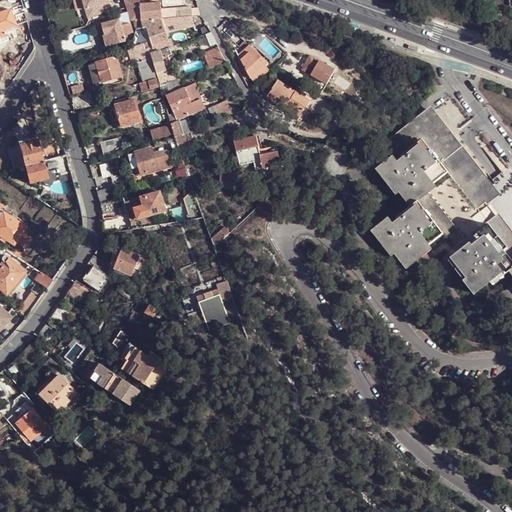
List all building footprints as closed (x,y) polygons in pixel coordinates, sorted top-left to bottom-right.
[(82,0),(88,21),(92,17),(112,12),(109,1),(108,0),(82,0)] [(139,0),(124,0),(130,21),(141,20),(142,20),(158,18),(162,18),(177,17),(177,8),(162,9),(161,3),(141,4),(139,0)] [(124,35),(133,32),(127,13),(118,15),(119,19),(102,24),(105,35),(103,36),(106,46),(126,40),(124,35)] [(194,26),(192,16),(177,17),(162,18),(166,32),(194,26)] [(166,32),(162,18),(158,18),(142,20),(141,20),(143,27),(143,28),(154,25),(154,28),(147,30),(154,51),(167,46),(167,48),(170,47),(175,45),(175,43),(172,43),(171,39),(168,40),(166,32)] [(134,21),(136,29),(143,27),(141,20),(134,21)] [(211,32),(206,25),(195,29),(198,37),(211,32)] [(160,86),(151,54),(147,42),(138,45),(134,46),(131,47),(133,55),(134,60),(137,59),(144,83),(140,84),(142,92),(160,86)] [(238,55),(241,60),(253,49),(249,44),(238,55)] [(203,53),(210,69),(226,63),(221,51),(218,46),(203,53)] [(168,75),(166,70),(162,57),(168,55),(172,54),(170,47),(167,48),(151,54),(160,86),(177,81),(175,73),(168,75)] [(249,76),(255,83),(269,70),(265,65),(268,62),(253,49),(241,60),(249,76)] [(334,68),(310,53),(302,67),(326,82),(334,68)] [(166,70),(172,68),(168,55),(162,57),(166,70)] [(122,76),(117,57),(97,63),(103,81),(122,76)] [(103,81),(97,63),(91,65),(96,84),(103,81)] [(96,84),(97,88),(124,81),(122,76),(103,81),(96,84)] [(161,88),(162,92),(164,91),(173,112),(168,114),(171,124),(180,120),(201,111),(201,110),(190,85),(183,88),(179,80),(177,81),(160,86),(161,88)] [(277,80),(267,97),(294,114),(296,111),(301,113),(309,100),(299,93),(277,80)] [(309,100),(315,99),(301,90),(299,93),(309,100)] [(231,110),(226,99),(208,108),(209,110),(212,117),(217,116),(216,114),(223,111),(224,113),(231,110)] [(309,100),(301,113),(301,121),(315,99),(309,100)] [(123,127),(142,121),(136,100),(117,106),(123,127)] [(494,180),(429,100),(381,139),(391,150),(396,156),(402,152),(400,150),(418,137),(420,138),(434,156),(437,154),(446,166),(479,206),(488,198),(500,188),(494,180)] [(301,121),(301,113),(296,111),(294,114),(293,116),(301,121)] [(180,120),(171,124),(171,125),(174,134),(174,136),(178,149),(179,150),(183,149),(182,147),(187,146),(184,133),(191,131),(186,119),(180,122),(180,120)] [(151,131),(154,139),(174,134),(171,125),(151,131)] [(191,131),(184,133),(187,146),(194,144),(191,131)] [(20,145),(25,166),(42,161),(40,154),(42,153),(38,136),(19,142),(20,145)] [(260,155),(258,145),(256,136),(234,141),(238,157),(234,158),(235,165),(243,163),(242,161),(253,159),(256,170),(280,165),(277,151),(260,155)] [(121,137),(101,142),(105,155),(124,149),(121,137)] [(400,150),(402,152),(420,138),(418,137),(400,150)] [(428,187),(435,181),(432,177),(423,165),(434,156),(420,138),(402,152),(396,156),(391,150),(374,163),(394,189),(397,186),(409,201),(396,211),(397,213),(414,200),(413,198),(428,187)] [(20,145),(8,148),(13,169),(22,167),(25,166),(20,145)] [(136,152),(142,175),(171,167),(167,155),(165,156),(163,150),(153,152),(152,148),(136,152)] [(432,177),(446,166),(437,154),(434,156),(423,165),(432,177)] [(42,161),(25,166),(30,182),(70,171),(70,168),(67,158),(65,155),(59,156),(42,161)] [(185,169),(185,168),(184,166),(183,163),(180,164),(182,169),(177,171),(179,178),(188,175),(185,169)] [(241,190),(241,178),(236,177),(237,171),(228,174),(228,177),(221,176),(220,188),(228,188),(228,189),(241,190)] [(114,200),(111,187),(98,192),(101,204),(114,200)] [(432,216),(442,228),(457,246),(469,237),(466,234),(428,187),(413,198),(414,200),(429,220),(432,216)] [(166,211),(160,192),(141,197),(142,198),(135,200),(140,217),(147,215),(147,216),(166,211)] [(200,208),(194,192),(187,194),(185,195),(190,208),(193,207),(194,211),(200,208)] [(117,210),(115,200),(114,200),(101,204),(102,209),(103,215),(114,213),(117,210)] [(405,263),(431,244),(428,239),(419,228),(429,220),(414,200),(397,213),(392,218),(387,211),(370,225),(391,251),(394,248),(405,263)] [(511,228),(497,209),(487,217),(496,230),(494,233),(511,256),(511,228)] [(12,218),(3,211),(0,214),(0,236),(2,238),(7,241),(14,245),(26,227),(20,223),(12,218)] [(419,228),(428,239),(442,228),(432,216),(429,220),(419,228)] [(496,260),(501,267),(503,269),(507,266),(511,262),(511,256),(494,233),(496,230),(487,217),(480,222),(471,229),(476,235),(483,229),(503,253),(496,260)] [(230,233),(221,224),(210,235),(214,247),(230,233)] [(473,289),(501,267),(496,260),(503,253),(483,229),(476,235),(470,240),(469,237),(457,246),(451,250),(449,252),(465,272),(462,275),(473,289)] [(121,251),(115,249),(112,256),(118,258),(121,251)] [(145,260),(121,250),(121,251),(118,258),(113,269),(132,276),(135,269),(140,271),(145,260)] [(0,289),(5,294),(25,271),(8,258),(7,257),(6,256),(5,255),(4,256),(3,256),(2,258),(2,260),(2,261),(0,259),(0,289)] [(93,267),(99,272),(103,265),(92,258),(91,259),(88,264),(93,267)] [(164,270),(162,263),(151,268),(153,275),(164,270)] [(99,272),(93,267),(83,282),(99,293),(109,278),(99,272)] [(52,280),(40,272),(34,280),(47,288),(52,280)] [(27,275),(24,273),(6,293),(9,296),(27,275)] [(224,278),(219,279),(218,276),(216,278),(219,287),(226,284),(224,278)] [(170,290),(167,281),(160,284),(163,293),(170,290)] [(67,295),(82,306),(92,293),(76,282),(67,295)] [(228,289),(226,284),(219,287),(216,288),(218,292),(228,289)] [(208,332),(229,325),(223,307),(233,304),(228,289),(218,292),(219,297),(198,304),(208,332)] [(129,291),(126,290),(122,296),(128,300),(132,294),(129,291)] [(25,319),(33,308),(39,299),(31,294),(18,313),(25,319)] [(166,317),(149,305),(144,312),(153,318),(162,324),(166,317)] [(0,328),(11,317),(0,307),(0,328)] [(49,320),(63,329),(71,318),(57,309),(49,320)] [(142,317),(150,323),(153,318),(144,312),(142,317)] [(132,314),(125,326),(130,330),(138,316),(132,314)] [(57,334),(46,325),(37,335),(48,344),(57,334)] [(40,353),(31,344),(25,350),(20,356),(29,365),(40,353)] [(128,345),(117,361),(123,365),(134,349),(128,345)] [(148,358),(134,349),(123,365),(121,369),(152,391),(170,366),(151,354),(148,358)] [(139,390),(99,363),(89,377),(102,388),(128,406),(139,390)] [(60,375),(41,394),(59,413),(78,393),(60,375)] [(12,420),(30,442),(46,428),(47,427),(41,420),(44,418),(31,403),(12,420)] [(9,424),(0,413),(0,431),(5,427),(9,424)] [(50,425),(44,418),(41,420),(47,427),(50,425)] [(55,432),(50,425),(47,427),(46,428),(52,434),(55,432)]
